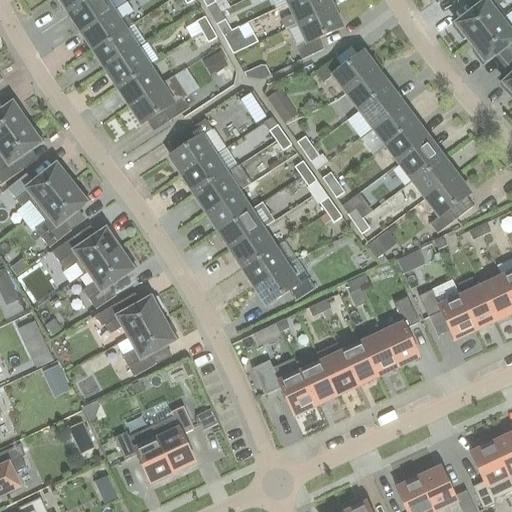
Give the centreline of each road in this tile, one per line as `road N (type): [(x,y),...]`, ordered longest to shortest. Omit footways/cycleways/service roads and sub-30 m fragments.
road 1 (residential): [(0,9),(192,292),(279,484)]
road 2 (residential): [(279,484),(511,373)]
road 3 (residential): [(391,0),(511,152)]
